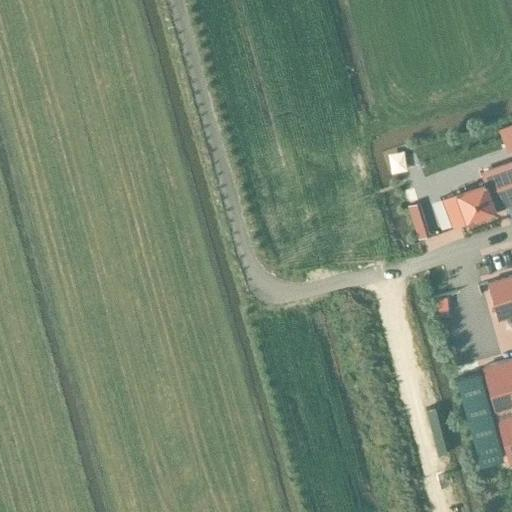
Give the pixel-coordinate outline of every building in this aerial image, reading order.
[(493,179),(442,197),(445,205),(452,224),(511,202),(511,163),(490,171),(493,179)] [(421,217),(413,220),(418,237),(426,234),(421,217)] [(511,274),(488,281),(498,318),(511,313),(511,274)] [(511,357),(484,365),(510,462),(511,461),(511,357)] [(479,370),(456,377),(481,466),(504,459),(479,370)]
